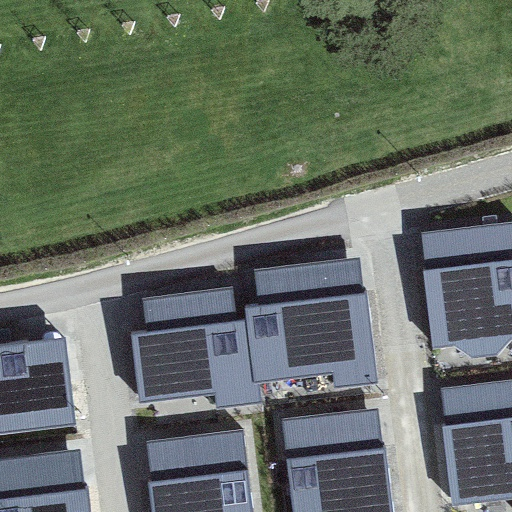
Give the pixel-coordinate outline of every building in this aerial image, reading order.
[(476,235),(421,242),(433,330),(482,324),(485,344),(511,340),(511,200),(472,206),(476,235)] [(357,256),(260,267),(263,298),(249,299),(257,368),(335,359),(337,374),(370,370),(357,256)] [(229,286),(146,294),(149,325),(135,326),(141,389),(217,382),(218,394),(258,390),(256,378),(249,379),(242,313),(232,314),(229,286)] [(62,332),(0,338),(0,420),(71,413),(62,332)] [(511,511),(511,374),(494,377),(498,407),(444,414),(455,502),(505,495),(506,511),(511,511)] [(378,445),(374,405),(287,413),(297,511),(389,511),(382,444),(378,445)] [(248,511),(239,426),(149,436),(157,511),(248,511)] [(80,481),(76,444),(0,452),(0,511),(88,511),(85,480),(80,481)]
